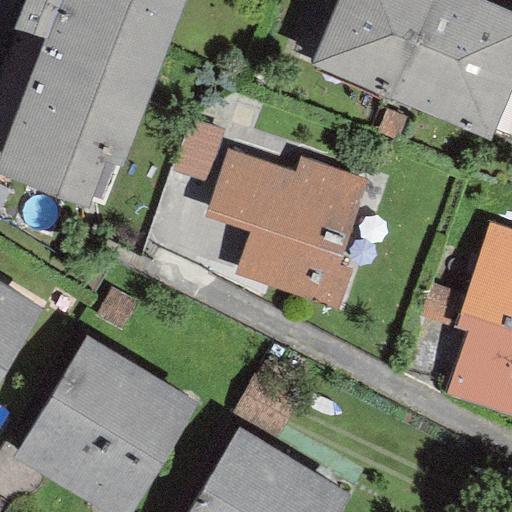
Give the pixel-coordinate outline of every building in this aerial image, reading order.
[(107,140),(162,0),(20,0),(18,6),(52,28),(3,154),(76,183),(95,135),(107,140)] [(320,49),(340,0),(303,0),(282,49),(315,63),(320,49)] [(481,118),(511,45),(511,12),(482,0),(340,0),(320,49),(481,118)] [(24,28),(0,85),(0,139),(1,140),(44,36),(24,28)] [(195,173),(225,95),(219,93),(190,111),(169,165),(195,173)] [(298,173),(230,151),(214,201),(261,218),(248,255),(336,284),(342,265),(331,261),(358,177),(302,159),(298,173)] [(511,392),(511,235),(493,229),(463,315),(474,318),(456,372),(511,392)] [(0,351),(30,301),(0,283),(0,351)] [(119,326),(134,298),(111,285),(96,313),(119,326)] [(119,502),(184,395),(88,337),(23,444),(119,502)] [(296,390),(255,368),(234,406),(275,428),(296,390)] [(319,511),(335,486),(239,429),(188,511),(319,511)]
